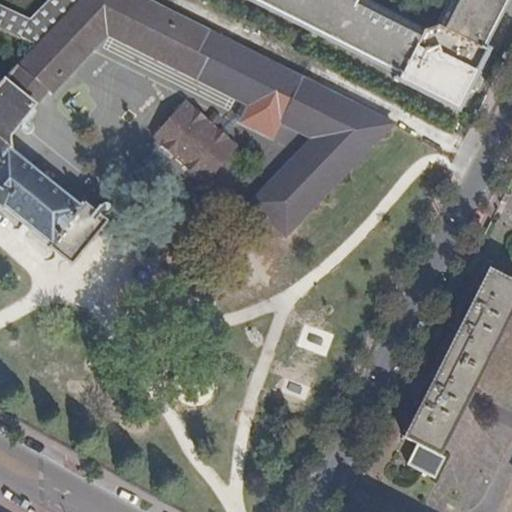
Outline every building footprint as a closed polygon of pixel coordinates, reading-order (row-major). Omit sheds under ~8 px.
[(0,26),(39,45),(81,0),(54,0),(34,20),(2,6),(0,8),(0,26)] [(149,0),(81,0),(39,45),(0,85),(0,205),(4,209),(6,208),(52,244),(50,247),(73,265),(109,221),(86,203),(83,206),(11,150),(9,137),(48,91),(52,94),(110,33),(252,106),(244,121),(273,136),(282,120),(315,139),(250,204),(288,240),(395,125),(149,0)] [(394,82),(453,109),(484,53),(479,50),(506,0),(454,0),(440,30),(434,27),(419,32),(415,39),(351,6),(354,0),(241,0),(307,33),(397,76),(394,82)] [(187,99),(156,135),(205,178),(237,142),(187,99)] [(418,443),(443,454),(510,321),(511,316),(511,281),(490,271),(428,394),(407,437),(418,443)] [(443,454),(418,443),(408,465),(436,478),(447,457),(443,454)]
